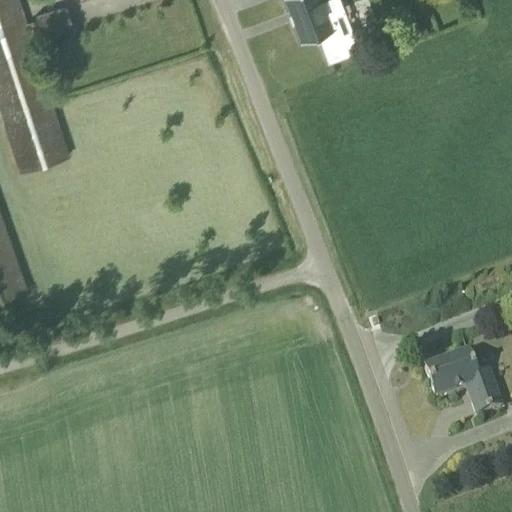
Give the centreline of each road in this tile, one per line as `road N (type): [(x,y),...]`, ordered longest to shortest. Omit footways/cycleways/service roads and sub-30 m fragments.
road 1 (unclassified): [(0,367),(325,269)]
road 2 (unclassified): [(325,269),(221,0)]
road 3 (unclassified): [(413,511),(325,269)]
